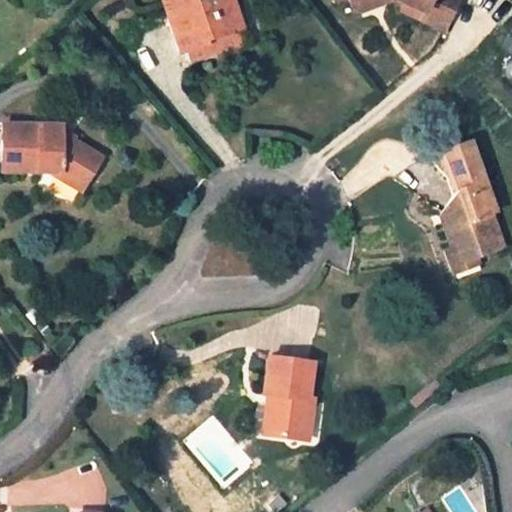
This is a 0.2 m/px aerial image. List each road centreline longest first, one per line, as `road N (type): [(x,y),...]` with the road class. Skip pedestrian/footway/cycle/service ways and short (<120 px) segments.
road 1 (residential): [(177,294),(274,291),(312,257),(315,204),(277,174),(222,185),(192,230)]
road 2 (residential): [(0,455),(23,443),(95,344),(177,294)]
road 3 (residential): [(489,397),(403,439),(323,511)]
